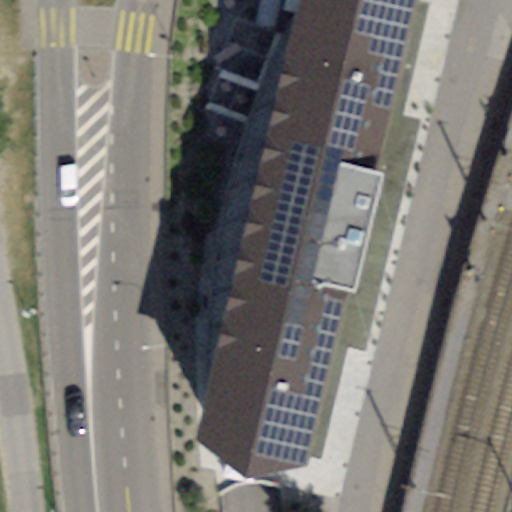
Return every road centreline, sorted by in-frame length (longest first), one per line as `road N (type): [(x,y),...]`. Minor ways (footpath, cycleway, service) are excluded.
road 1 (residential): [(367,511),(460,143),(510,0)]
road 2 (primary): [(55,0),(68,299),(105,415)]
road 3 (primary): [(105,415),(141,0)]
road 4 (residential): [(27,511),(0,311)]
